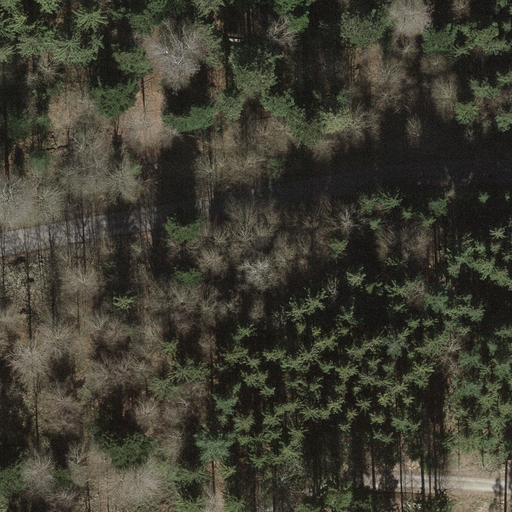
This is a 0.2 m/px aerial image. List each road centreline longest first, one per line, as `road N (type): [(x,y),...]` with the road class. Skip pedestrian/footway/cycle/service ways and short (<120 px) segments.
road 1 (tertiary): [(0,241),(404,175),(511,172)]
road 2 (track): [(511,489),(367,483),(275,511)]
